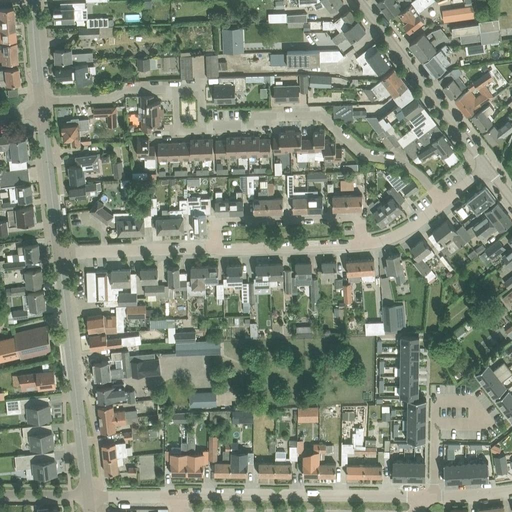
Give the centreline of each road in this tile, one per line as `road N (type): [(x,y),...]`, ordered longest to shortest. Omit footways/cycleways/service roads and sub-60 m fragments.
road 1 (residential): [(442,201),(402,163),(361,154),(319,115),(202,127)]
road 2 (residential): [(176,496),(420,496)]
road 3 (tertiary): [(88,495),(58,253)]
road 4 (tertiary): [(487,167),(358,0)]
road 5 (unclassified): [(215,248),(214,229),(223,221),(351,217),(361,243)]
road 6 (residential): [(58,253),(215,248)]
road 7 (residential): [(215,248),(361,243)]
road 8 (tertiary): [(58,253),(41,112)]
road 9 (residential): [(40,101),(175,89)]
